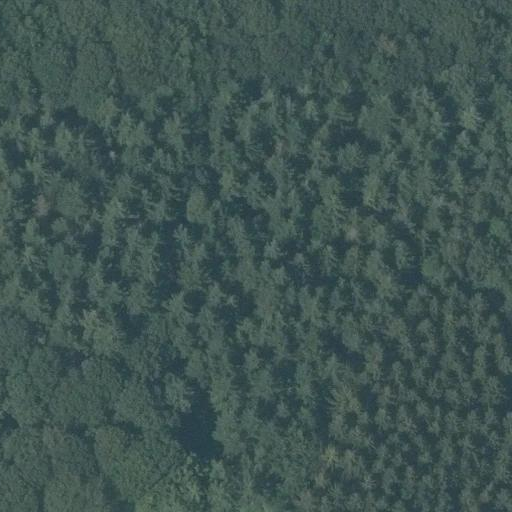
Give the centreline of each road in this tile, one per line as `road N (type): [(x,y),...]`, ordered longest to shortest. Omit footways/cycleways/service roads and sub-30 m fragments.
road 1 (track): [(191,0),(197,121),(166,298),(170,480),(163,511)]
road 2 (track): [(128,511),(23,443),(0,438)]
